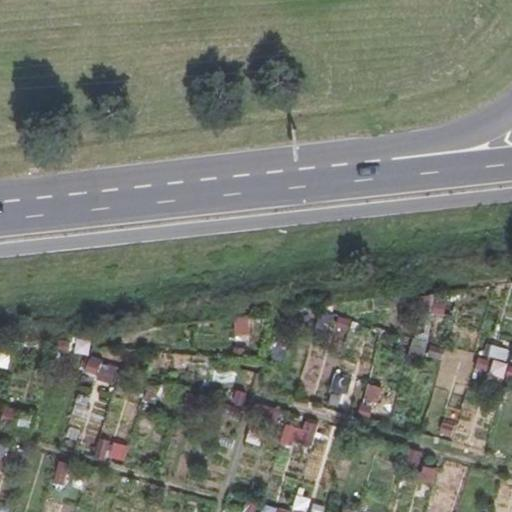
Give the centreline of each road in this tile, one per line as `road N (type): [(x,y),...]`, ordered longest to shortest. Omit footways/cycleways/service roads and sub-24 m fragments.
road 1 (tertiary): [(0,250),(511,191)]
road 2 (primary): [(0,211),(385,175)]
road 3 (primary): [(385,175),(511,111)]
road 4 (primary): [(385,175),(511,163)]
